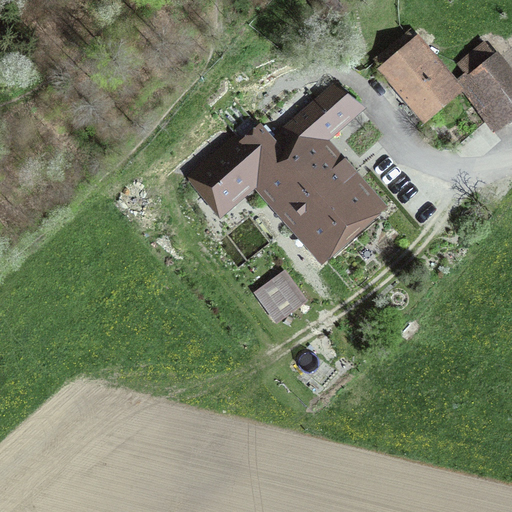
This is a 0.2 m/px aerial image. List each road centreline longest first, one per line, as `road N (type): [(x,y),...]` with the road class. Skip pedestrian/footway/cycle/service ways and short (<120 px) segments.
road 1 (track): [(506,160),(421,159),(389,112),(331,79),(258,83),(196,132)]
road 2 (track): [(196,132),(217,24),(214,0)]
